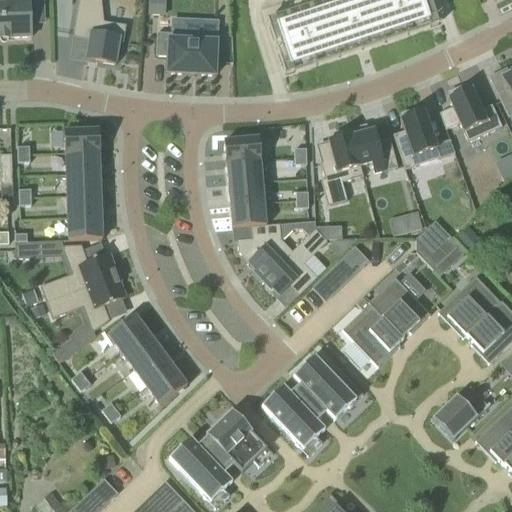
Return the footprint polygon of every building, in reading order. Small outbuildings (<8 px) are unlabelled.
[(29,3),(43,3),(42,0),(0,0),(0,39),(7,39),(7,41),(9,41),(9,40),(31,40),(29,3)] [(101,1),(95,0),(79,0),(73,40),(89,42),(85,62),(115,67),(119,44),(123,45),(125,28),(103,24),(101,1)] [(148,0),(148,17),(165,17),(165,0),(148,0)] [(290,68),(428,23),(427,21),(429,21),(421,0),(355,0),(277,26),(277,28),(276,28),(288,67),(290,67),(290,68)] [(216,39),(156,36),(155,59),(167,60),(166,77),(185,77),(185,78),(196,78),(214,79),(216,39)] [(511,71),(500,77),(507,92),(497,97),(508,120),(511,117),(511,71)] [(447,101),(467,145),(501,130),(491,108),(480,113),(470,91),(467,92),(465,88),(449,95),(451,100),(447,101)] [(392,138),(404,173),(440,160),(423,114),(420,115),(419,111),(402,117),(403,121),(400,122),(404,134),(392,138)] [(365,129),(350,133),(359,169),(371,166),(374,177),(397,170),(389,142),(378,145),(374,132),(367,134),(365,129)] [(63,134),(63,157),(99,156),(98,133),(63,134)] [(359,169),(350,133),(334,137),(335,141),(328,143),(333,162),(320,166),(326,189),(350,183),(348,173),(359,169)] [(223,144),(225,167),(260,164),(258,141),(223,144)] [(16,151),(17,158),(29,158),(28,150),(16,151)] [(294,152),(294,160),(306,160),(306,152),(294,152)] [(99,156),(63,157),(63,158),(64,158),(65,178),(99,177),(98,157),(99,156)] [(0,173),(11,173),(11,158),(0,158),(0,173)] [(29,166),(29,158),(17,158),(17,166),(29,166)] [(306,168),(306,160),(294,160),(294,168),(306,168)] [(260,164),(225,167),(225,168),(225,167),(227,188),(261,185),(259,165),(260,164)] [(0,188),(12,188),(11,173),(0,173),(0,188)] [(100,199),(99,177),(65,178),(66,200),(100,199)] [(263,207),(261,185),(227,188),(229,210),(263,207)] [(18,194),(18,202),(30,201),(30,193),(18,194)] [(307,195),(295,196),(295,204),(307,203),(307,195)] [(100,220),(100,199),(66,200),(66,222),(100,220)] [(30,209),(30,201),(18,202),(18,209),(30,209)] [(307,211),(307,203),(295,204),(295,211),(307,211)] [(265,229),(263,207),(229,210),(231,232),(250,230),(265,229)] [(421,232),(417,215),(403,219),(407,235),(421,232)] [(101,243),(100,220),(66,222),(67,244),(101,243)] [(458,249),(434,224),(415,242),(415,256),(432,273),(458,249)] [(262,283),(291,255),(280,243),(279,228),(265,229),(250,230),(251,243),(236,244),(237,255),(247,265),(246,266),(262,283)] [(314,233),(291,255),(262,283),(278,300),(289,289),(298,298),(316,281),(303,267),(326,245),(314,233)] [(0,247),(8,248),(8,235),(0,235),(0,247)] [(26,237),(14,238),(14,246),(26,245),(26,237)] [(335,243),(334,244),(344,255),(356,243),(356,242),(340,243),(335,243)] [(26,245),(14,246),(15,262),(41,261),(40,245),(26,245)] [(310,289),(323,302),(366,261),(353,248),(310,289)] [(116,277),(108,257),(87,265),(80,249),(61,249),(72,278),(40,290),(46,306),(117,279),(117,277),(116,277)] [(103,309),(125,301),(117,282),(118,281),(117,279),(46,306),(52,322),(84,310),(93,335),(109,324),(103,309)] [(466,338),(499,307),(498,306),(496,308),(473,283),(475,282),(474,281),(437,316),(438,317),(441,314),(453,327),(450,330),(451,331),(454,328),(465,340),(467,339),(466,338)] [(429,319),(394,282),(393,283),(394,285),(370,308),(368,306),(367,307),(368,308),(400,341),(411,330),(414,333),(415,332),(412,329),(425,317),(428,320),(429,319)] [(37,305),(32,292),(20,297),(25,309),(37,305)] [(488,368),(511,344),(511,321),(499,309),(501,307),(500,306),(499,307),(466,338),(467,339),(477,350),(474,353),(475,354),(478,351),(490,364),(487,367),(488,368)] [(42,307),(30,312),(34,322),(46,318),(42,307)] [(400,341),(368,308),(367,309),(369,311),(345,334),(343,332),(342,333),(377,370),(378,370),(375,367),(388,355),(391,358),(392,357),(389,354),(401,342),(400,341)] [(119,356),(147,336),(133,318),(106,338),(119,356)] [(132,374),(160,354),(147,336),(119,356),(132,374)] [(52,358),(58,367),(78,353),(71,343),(52,358)] [(145,391),(172,371),(160,354),(132,374),(145,391)] [(511,372),(511,358),(511,357),(502,366),(510,375),(511,372)] [(349,411),(352,408),(351,407),(355,403),(314,360),(292,380),(299,387),(289,397),(282,389),(261,410),(295,446),(294,447),(297,450),(298,449),(302,453),(324,433),(316,425),(326,416),(333,424),(348,410),(349,411)] [(186,389),(172,371),(145,391),(159,409),(186,389)] [(75,390),(84,382),(80,376),(70,383),(75,390)] [(89,389),(84,382),(75,390),(79,396),(89,389)] [(490,405),(471,386),(461,396),(460,395),(451,403),(449,402),(449,403),(450,404),(445,409),(444,407),(443,408),(445,410),(431,422),(452,444),(492,405),(491,404),(490,405)] [(101,414),(105,421),(115,414),(110,407),(101,414)] [(504,467),(511,459),(511,413),(511,412),(511,410),(511,409),(474,445),(475,446),(478,443),(490,455),(487,458),(488,459),(491,456),(503,469),(504,468),(504,467)] [(120,420),(115,414),(105,421),(110,427),(120,420)] [(190,442),(168,463),(203,499),(201,500),(204,503),(205,502),(210,506),(231,485),(223,477),(233,467),(241,476),(265,453),(261,448),(262,447),(260,444),(259,445),(250,437),(251,436),(231,414),(205,439),(207,441),(198,450),(190,442)] [(35,508),(37,511),(70,511),(71,511),(64,501),(58,506),(50,496),(35,508)] [(337,511),(327,501),(330,499),(329,498),(314,511),(337,511)]
